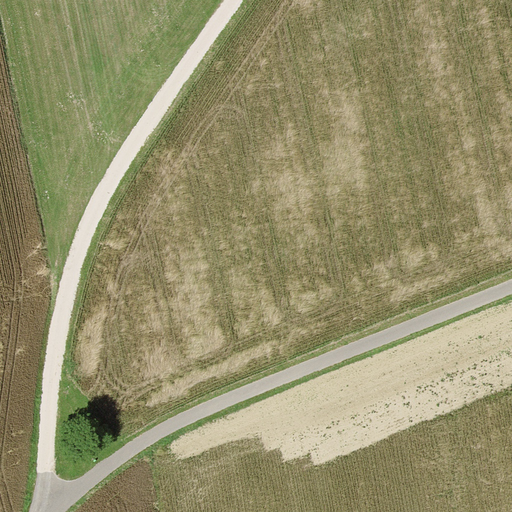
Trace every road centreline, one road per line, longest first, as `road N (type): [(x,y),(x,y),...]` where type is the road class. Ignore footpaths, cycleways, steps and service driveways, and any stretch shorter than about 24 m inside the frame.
road 1 (track): [(234,0),(93,208),(70,266),(56,333),(44,511)]
road 2 (track): [(511,283),(149,434),(44,511)]
